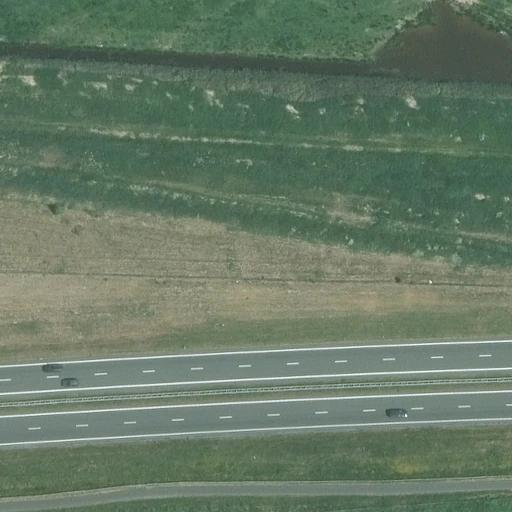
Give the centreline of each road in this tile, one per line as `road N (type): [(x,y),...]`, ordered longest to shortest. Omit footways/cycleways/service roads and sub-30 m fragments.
road 1 (trunk): [(0,433),(511,406)]
road 2 (trunk): [(511,356),(0,382)]
